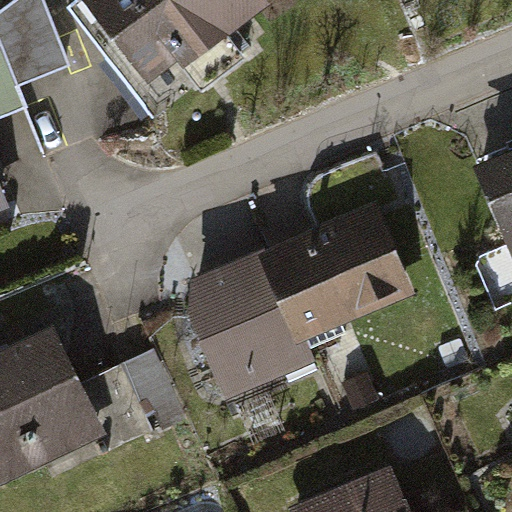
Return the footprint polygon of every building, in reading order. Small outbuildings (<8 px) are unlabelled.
[(0,123),(29,111),(21,89),(72,69),(45,0),(18,0),(0,14),(0,123)] [(230,40),(270,9),(262,0),(79,0),(150,89),(180,66),(204,96),(247,62),(230,40)] [(511,251),(511,137),(471,155),(511,251)] [(0,216),(13,211),(0,180),(0,216)] [(307,331),(415,287),(376,192),(258,240),(297,335),(307,331)] [(297,335),(258,240),(189,268),(185,305),(224,399),(319,360),(307,331),(297,335)] [(0,477),(1,479),(108,430),(82,379),(54,317),(0,341),(0,477)] [(108,430),(180,399),(155,346),(82,379),(108,430)] [(369,368),(342,379),(354,408),(381,396),(369,368)] [(294,511),(427,511),(425,504),(413,508),(391,456),(288,498),(294,511)]
